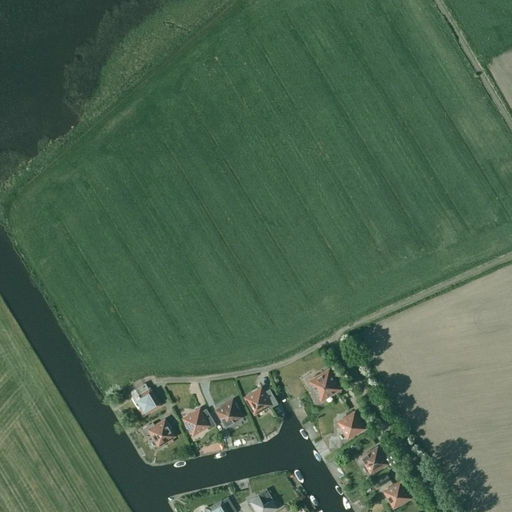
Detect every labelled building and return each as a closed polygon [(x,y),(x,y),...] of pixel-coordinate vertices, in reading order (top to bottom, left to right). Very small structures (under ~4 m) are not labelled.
[(321,399),(340,388),(329,369),(310,380),(321,399)] [(148,388),(145,382),(131,391),(132,398),(143,415),(160,405),(150,387),(148,388)] [(268,410),(266,405),(269,403),(271,406),(278,402),(270,388),(263,392),(261,388),(245,397),(257,416),(268,410)] [(226,425),(241,416),(232,400),(216,409),(226,425)] [(206,408),(200,411),(199,409),(184,418),(193,433),(206,426),(208,429),(216,424),(206,408)] [(343,431),(344,430),(348,437),(354,433),(355,434),(361,430),(360,429),(363,427),(354,412),(348,416),(347,414),(337,421),(343,431)] [(164,419),(155,425),(152,421),(140,429),(146,437),(152,434),(154,437),(161,433),(165,440),(166,440),(168,444),(173,441),(170,437),(174,435),(164,419)] [(331,451),(333,448),(329,445),(331,442),(328,439),(323,445),(331,451)] [(382,458),(376,449),(370,453),(370,452),(362,456),(367,464),(368,464),(371,470),(377,466),(377,468),(382,465),(381,464),(384,462),(386,466),(394,462),(389,453),(382,458)] [(390,480),(386,472),(375,478),(379,486),(390,480)] [(409,497),(400,481),(391,486),(396,493),(389,498),(393,506),(400,502),(401,503),(406,500),(406,499),(409,497)] [(272,501),(271,499),(264,503),(259,496),(251,501),(257,511),(267,511),(276,507),(275,506),(278,504),(275,499),(272,501)] [(210,507),(212,511),(228,511),(228,510),(234,507),(227,497),(222,500),(221,500),(210,507)] [(386,511),(380,500),(361,511),(386,511)]
